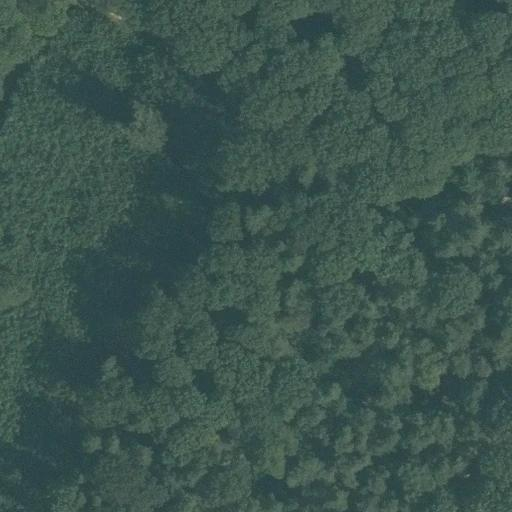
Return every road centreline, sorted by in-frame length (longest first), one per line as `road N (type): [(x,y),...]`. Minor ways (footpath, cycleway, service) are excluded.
road 1 (track): [(90,0),(383,142)]
road 2 (track): [(383,142),(511,203)]
road 3 (track): [(456,36),(383,142)]
